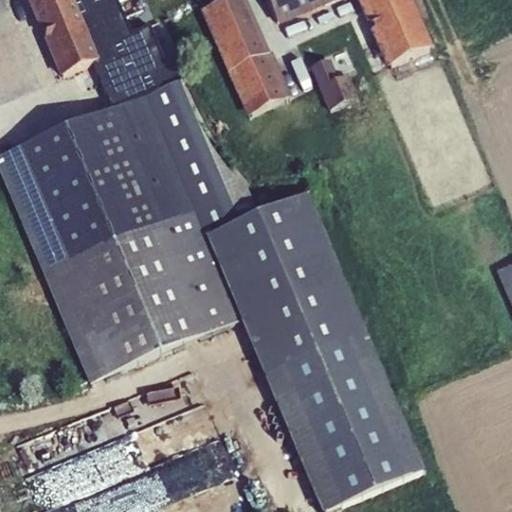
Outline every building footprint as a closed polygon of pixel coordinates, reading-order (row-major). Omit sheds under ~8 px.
[(117,0),(23,0),(58,80),(98,64),(116,110),(157,93),(117,0)] [(242,0),(232,0),(202,13),(248,119),(290,101),(270,55),(267,56),(242,0)] [(267,0),(280,28),(342,0),(267,0)] [(409,63),(434,51),(411,0),(356,0),(388,70),(409,63)] [(331,111),(361,100),(350,70),(357,68),(350,51),(314,65),(331,111)] [(201,132),(181,84),(157,93),(116,110),(0,158),(0,174),(91,387),(244,324),(267,378),(367,337),(308,198),(257,217),(248,191),(230,174),(201,132)] [(511,264),(496,272),(511,307),(511,264)] [(337,511),(426,474),(367,337),(267,378),(320,511),(337,511)]
